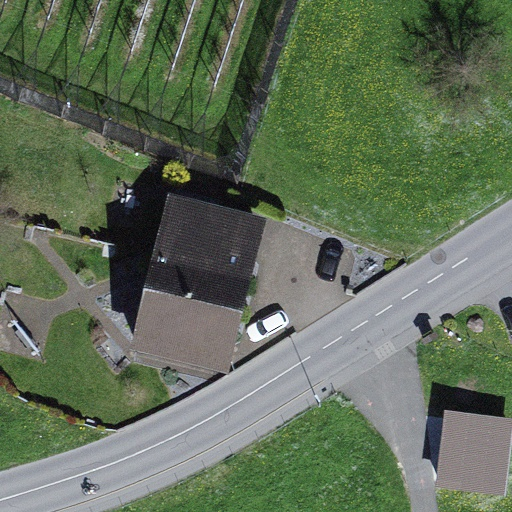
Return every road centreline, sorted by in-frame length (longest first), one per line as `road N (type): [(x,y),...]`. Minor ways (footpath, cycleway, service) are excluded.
road 1 (tertiary): [(511,232),(234,406),(0,501)]
road 2 (track): [(426,511),(397,304)]
